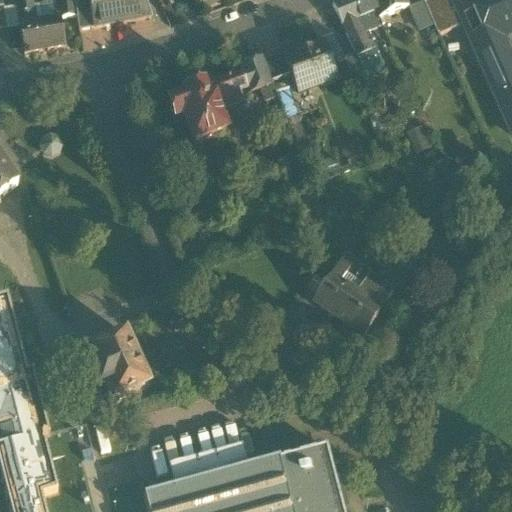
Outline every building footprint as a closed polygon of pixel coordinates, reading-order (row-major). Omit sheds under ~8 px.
[(73,0),(54,0),(57,20),(58,20),(59,21),(76,18),(73,0)] [(73,0),(79,34),(92,32),(87,0),(73,0)] [(150,20),(141,0),(87,0),(92,32),(113,28),(113,26),(150,20)] [(143,0),(151,14),(160,10),(155,0),(143,0)] [(220,0),(193,0),(198,10),(220,0)] [(378,22),(368,0),(349,0),(332,7),(332,9),(356,61),(374,53),(366,35),(381,29),(378,22)] [(402,0),(368,0),(378,22),(407,10),(407,9),(406,9),(402,0)] [(434,0),(422,5),(437,38),(463,27),(454,7),(457,6),(453,0),(434,0)] [(463,27),(474,51),(499,39),(499,40),(511,34),(511,0),(471,0),(457,6),(454,7),(463,27)] [(33,14),(32,4),(28,5),(14,7),(16,17),(33,14)] [(14,6),(3,8),(7,31),(18,29),(18,27),(16,17),(14,7),(14,6)] [(16,17),(18,27),(35,24),(33,14),(16,17)] [(412,21),(421,41),(431,37),(422,17),(412,21)] [(57,20),(35,24),(18,27),(18,29),(23,56),(63,49),(59,21),(58,20),(57,20)] [(511,34),(499,40),(509,62),(511,60),(511,34)] [(474,51),(511,136),(511,69),(509,62),(503,49),(499,40),(499,39),(474,51)] [(290,77),(295,93),(319,85),(320,89),(336,83),(322,45),(311,49),(308,56),(303,59),(296,55),(285,59),(283,60),(290,77)] [(311,49),(296,55),(303,59),(308,56),(311,49)] [(356,61),(364,78),(382,70),(374,53),(356,61)] [(262,62),(270,85),(290,77),(283,60),(285,59),(283,54),(262,62)] [(276,102),(270,85),(262,62),(237,71),(239,77),(245,92),(244,92),(247,98),(260,93),(265,106),(276,102)] [(183,121),(192,147),(226,135),(214,103),(244,92),(245,92),(239,77),(203,90),(203,89),(183,96),(184,100),(167,106),(174,124),(183,121)] [(297,97),(320,89),(319,85),(295,93),(297,97)] [(61,139),(41,137),(39,155),(59,157),(61,139)] [(342,154),(346,165),(360,160),(356,149),(342,154)] [(0,199),(17,187),(0,163),(0,199)] [(375,269),(383,275),(393,260),(385,254),(375,269)] [(330,279),(339,285),(344,279),(353,265),(344,259),(330,279)] [(369,277),(360,290),(376,301),(385,288),(369,277)] [(337,323),(355,296),(339,285),(330,279),(324,288),(317,297),(312,306),(337,323)] [(360,290),(344,279),(339,285),(355,296),(360,290)] [(308,291),(317,297),(324,288),(314,281),(308,291)] [(385,288),(376,301),(372,307),(381,314),(394,294),(385,288)] [(355,296),(372,307),(376,301),(360,290),(355,296)] [(362,341),(381,314),(372,307),(355,296),(337,323),(362,341)] [(45,511),(41,497),(57,492),(43,438),(49,437),(32,372),(26,374),(7,298),(0,300),(0,475),(9,511),(45,511)] [(103,392),(110,408),(148,391),(124,338),(86,355),(93,371),(89,373),(99,394),(103,392)] [(166,468),(172,491),(247,471),(241,449),(166,468)] [(339,511),(324,453),(278,465),(290,511),(339,511)] [(290,511),(278,465),(277,463),(247,471),(172,491),(142,499),(145,511),(290,511)]
